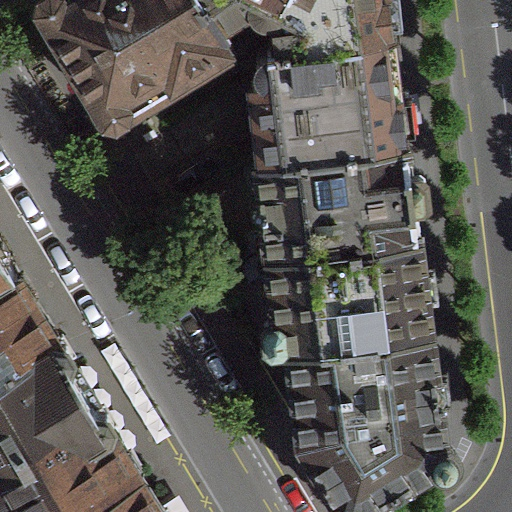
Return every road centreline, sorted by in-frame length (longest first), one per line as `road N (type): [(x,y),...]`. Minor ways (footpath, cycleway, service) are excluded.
road 1 (residential): [(0,87),(263,511)]
road 2 (secondary): [(511,160),(492,0)]
